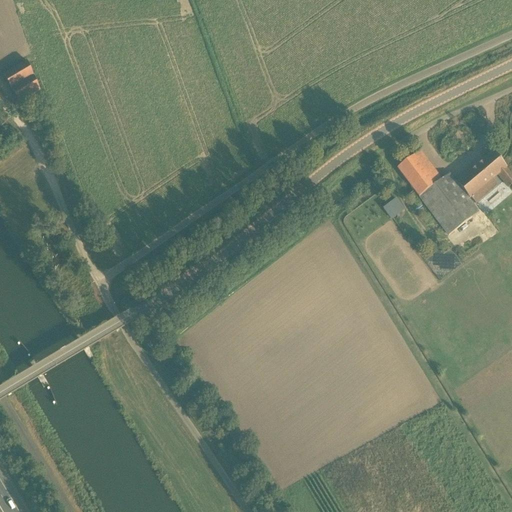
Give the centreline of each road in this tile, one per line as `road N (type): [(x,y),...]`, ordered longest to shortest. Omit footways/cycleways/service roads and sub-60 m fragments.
road 1 (unclassified): [(244,511),(102,283),(351,110),(511,34)]
road 2 (unclassified): [(0,395),(220,260),(356,146),(511,66)]
road 3 (track): [(0,103),(102,283)]
road 4 (unclassified): [(71,511),(0,395)]
